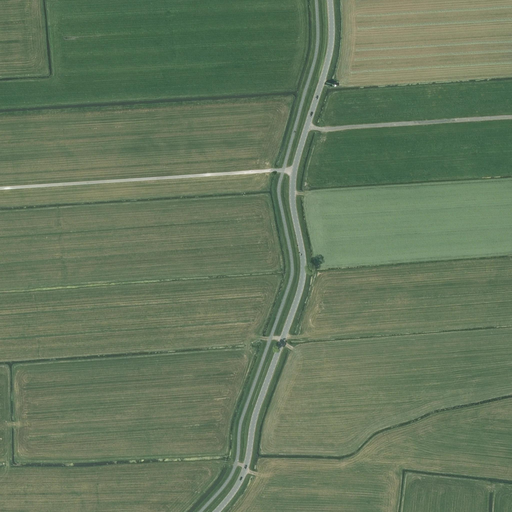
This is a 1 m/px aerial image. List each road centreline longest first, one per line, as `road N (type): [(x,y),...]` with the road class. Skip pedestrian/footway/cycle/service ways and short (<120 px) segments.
road 1 (secondary): [(330,0),(329,54),(292,178),(302,280),(253,419),(243,473),(215,511)]
road 2 (track): [(307,125),(511,117)]
